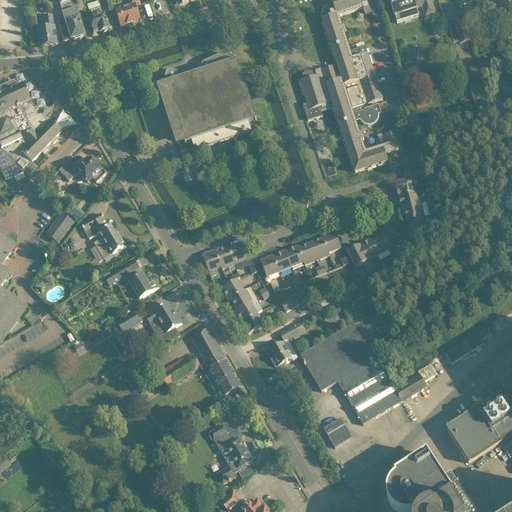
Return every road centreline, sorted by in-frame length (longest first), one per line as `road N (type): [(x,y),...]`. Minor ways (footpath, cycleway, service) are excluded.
road 1 (residential): [(58,331),(23,293),(22,203),(99,123)]
road 2 (residential): [(325,194),(287,79),(291,41),(277,0)]
road 3 (unclassified): [(315,511),(316,489),(236,354)]
road 4 (residential): [(179,257),(120,172),(99,123)]
road 5 (residential): [(179,257),(235,234),(266,238),(321,215)]
road 6 (residential): [(236,354),(356,287)]
road 7 (residential): [(321,215),(347,241),(389,220),(383,179)]
